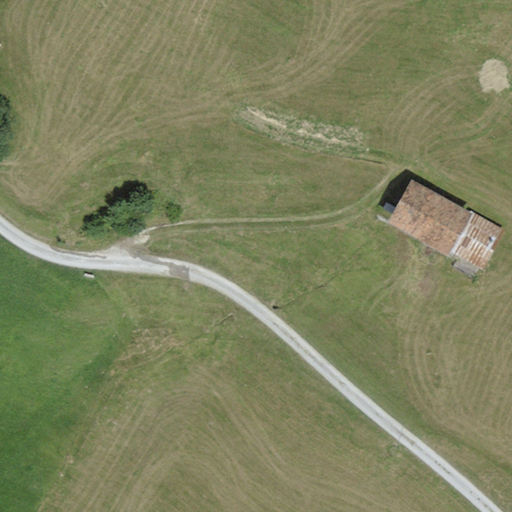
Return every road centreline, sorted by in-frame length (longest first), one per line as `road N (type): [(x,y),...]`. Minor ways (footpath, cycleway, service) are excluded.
road 1 (track): [(0,220),(66,259),(205,274),(246,298),(488,511)]
road 2 (track): [(122,262),(125,243),(158,229),(334,221),(384,188)]
